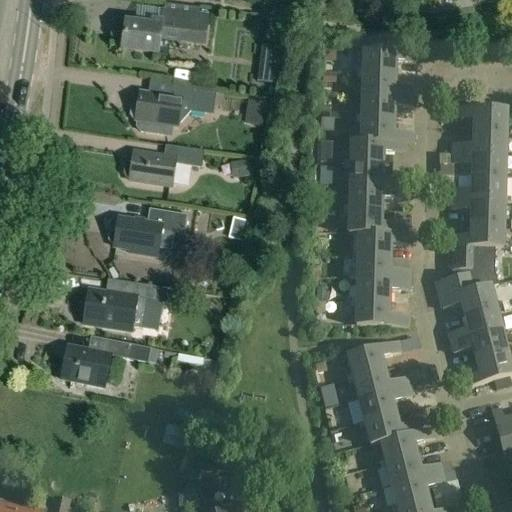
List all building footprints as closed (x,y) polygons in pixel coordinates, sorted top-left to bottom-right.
[(160,42),(185,45),(204,48),(208,19),(199,17),(200,11),(164,6),(161,30),(153,29),(154,25),(137,23),(136,27),(125,25),(121,53),(157,58),(160,42)] [(278,48),(260,46),(256,84),(273,86),(278,48)] [(363,75),(395,76),(396,64),(416,65),(416,54),(364,52),(363,72),(358,72),(358,76),(363,76),(363,75)] [(180,75),(196,74),(195,58),(180,59),(180,75)] [(323,84),(336,84),(336,75),(323,75),(323,84)] [(363,80),(363,98),(415,100),(415,91),(395,90),(395,76),(363,75),(363,76),(358,76),(358,80),(363,80)] [(135,124),(137,124),(136,130),(139,135),(165,139),(166,128),(176,130),(180,108),(191,110),(190,114),(211,117),(215,92),(171,85),(169,100),(139,96),(137,108),(134,107),(131,110),(129,118),(132,122),(135,122),(135,124)] [(254,110),(272,112),(273,96),(255,94),(254,110)] [(356,118),(356,122),(362,122),(362,121),(394,122),(394,110),(415,111),(415,100),(363,98),(362,118),(356,118)] [(350,123),(353,111),(333,108),(331,119),(350,123)] [(474,122),(474,134),(507,135),(507,112),(455,111),(455,122),(474,122)] [(362,126),(361,144),(414,146),(414,136),(394,135),(394,122),(362,121),(362,122),(356,122),(356,126),(362,126)] [(454,147),(454,156),(506,158),(507,138),(507,135),(474,134),(474,137),(474,147),(454,147)] [(345,163),(345,167),(351,168),(351,167),(383,168),(383,156),(403,157),(404,147),(414,147),(414,146),(361,144),(352,144),(351,164),(345,163)] [(126,169),(124,173),(125,177),(126,180),(130,181),(129,183),(171,190),(175,166),(201,171),(204,154),(188,152),(165,148),(163,160),(134,156),(132,167),(128,167),(126,169)] [(473,168),(473,180),(506,181),(506,163),(506,158),(454,156),(453,162),(453,167),(473,168)] [(351,172),(350,190),(402,191),(403,182),(383,182),(383,168),(351,167),(351,168),(345,167),(345,171),(351,172)] [(452,202),(505,203),(506,181),(473,180),(473,188),(473,193),(452,192),(452,202)] [(344,209),(344,212),(349,212),(349,213),(382,214),(382,202),(402,202),(402,191),(350,190),(350,209),(344,209)] [(472,213),(472,226),(504,227),(505,214),(505,204),(505,203),(452,202),(452,213),(472,213)] [(349,217),(349,236),(411,238),(411,237),(401,237),(401,228),(381,227),(382,214),(349,213),(349,212),(344,212),(344,217),(349,217)] [(233,221),(229,242),(242,245),(247,224),(233,221)] [(156,260),(160,234),(161,228),(147,226),(118,222),(116,234),(113,234),(111,237),(109,240),(109,244),(111,247),(114,248),(114,251),(129,253),(128,256),(156,260)] [(495,251),(504,251),(504,239),(504,227),(472,226),(471,239),(451,238),(451,249),(495,251)] [(358,259),(390,260),(391,247),(411,248),(411,238),(349,236),(349,237),(359,237),(359,255),(353,255),(352,259),(358,259)] [(498,288),(495,273),(495,265),(495,251),(451,249),(451,263),(450,282),(436,286),(437,288),(440,303),(491,290),(498,288)] [(358,263),(358,282),(409,284),(410,273),(390,273),(390,260),(358,259),(352,259),(352,263),(358,263)] [(409,284),(358,282),(357,301),(351,300),(351,304),(357,304),(357,305),(389,306),(389,293),(409,293),(409,284)] [(123,284),(121,298),(89,293),(83,326),(131,334),(131,329),(142,331),(147,303),(159,305),(162,290),(123,284)] [(464,315),(465,319),(496,311),(491,290),(440,303),(443,312),(462,307),(464,315)] [(389,306),(357,305),(357,304),(351,304),(351,308),(357,308),(356,328),(408,330),(409,318),(389,318),(389,306)] [(468,331),(449,336),(450,340),(451,346),(502,333),(498,316),(496,311),(465,319),(468,331)] [(502,333),(451,346),(454,356),(473,351),(477,364),(508,355),(504,341),(502,333)] [(151,351),(98,340),(96,355),(67,349),(61,382),(103,391),(103,390),(121,394),(127,362),(148,366),(151,351)] [(353,381),(353,380),(384,372),(381,360),(401,355),(398,344),(347,358),(352,377),(347,378),(348,383),(353,381)] [(511,370),(511,367),(508,355),(477,364),(477,366),(480,375),(460,380),(463,391),(511,378),(511,370)] [(359,402),(409,389),(407,380),(388,385),(384,372),(353,380),(353,381),(348,383),(349,386),(354,384),(359,402)] [(359,423),(359,426),(365,424),(365,425),(396,416),(393,404),(412,399),(409,389),(359,402),(364,421),(359,423)] [(505,460),(511,458),(511,420),(504,422),(502,412),(493,414),(505,460)] [(366,429),(371,447),(431,431),(430,431),(421,433),(418,424),(399,429),(396,416),(365,425),(365,424),(359,426),(360,430),(366,429)] [(169,430),(165,445),(197,453),(201,438),(169,430)] [(386,467),(417,459),(414,446),(433,441),(431,431),(371,447),(380,445),(385,463),(380,464),(381,468),(386,467)] [(386,467),(381,468),(382,472),(387,471),(391,489),(442,476),(439,466),(420,471),(417,459),(386,467)] [(395,511),(397,511),(428,503),(425,491),(445,486),(442,476),(391,489),(396,507),(391,509),(391,511),(395,511)] [(220,511),(259,511),(252,483),(227,489),(232,509),(220,511)] [(77,511),(70,510),(71,504),(54,500),(51,511),(48,511),(45,511),(45,509),(33,506),(32,511),(1,505),(0,510),(0,511),(77,511)] [(397,511),(395,511),(451,511),(451,510),(442,511),(430,511),(428,503),(397,511)]
